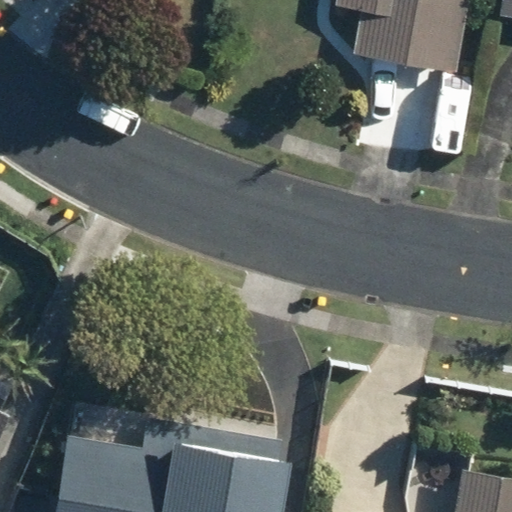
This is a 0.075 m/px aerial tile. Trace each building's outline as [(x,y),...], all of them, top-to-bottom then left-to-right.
[(339,0),(361,3),(353,49),(459,66),(470,0),(339,0)] [(511,0),(500,0),(499,7),(511,9),(511,0)] [(478,77),(442,70),(431,129),(466,136),(478,77)] [(0,422),(11,400),(0,394),(0,422)] [(171,443),(67,426),(52,511),(281,511),(293,447),(174,427),(171,443)] [(436,511),(344,511),(336,511),(511,511),(511,469),(462,462),(454,511),(438,511),(436,511)]
